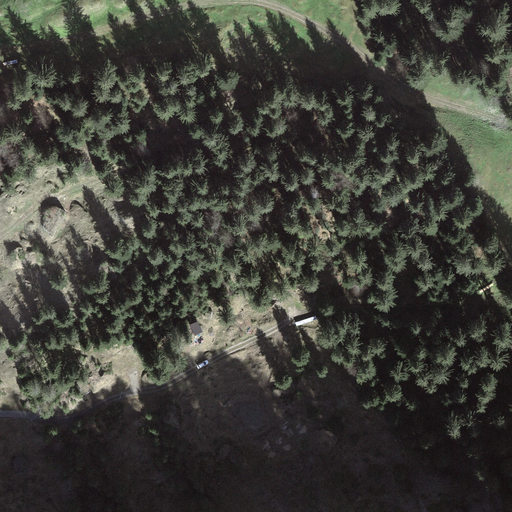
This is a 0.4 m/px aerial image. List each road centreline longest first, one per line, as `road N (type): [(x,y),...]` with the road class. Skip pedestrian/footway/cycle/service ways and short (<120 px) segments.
road 1 (track): [(0,412),(67,418),(174,380),(334,303),(430,305),(511,288)]
road 2 (track): [(0,236),(36,204),(119,169),(300,53),(344,39)]
road 3 (track): [(250,0),(295,12),(344,39),(405,89),(511,117)]
road 4 (track): [(0,59),(217,0)]
